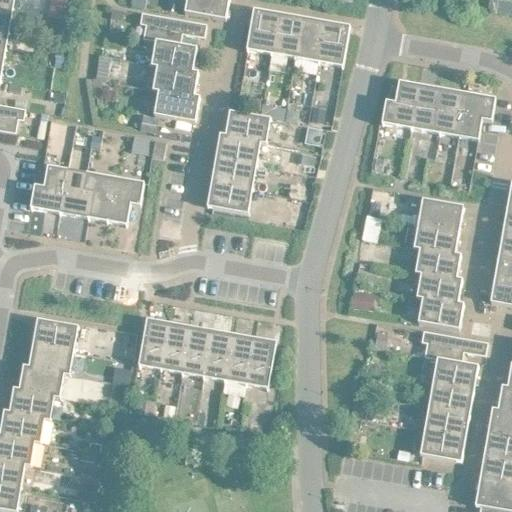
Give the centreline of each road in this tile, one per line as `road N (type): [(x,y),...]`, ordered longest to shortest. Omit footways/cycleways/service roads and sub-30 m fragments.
road 1 (residential): [(311,276),(337,213),(379,36)]
road 2 (residential): [(317,511),(311,276)]
road 3 (residential): [(190,260),(139,268),(62,253),(18,259)]
road 4 (residential): [(511,62),(379,36)]
road 5 (residential): [(190,260),(212,139)]
road 6 (residential): [(311,276),(190,260)]
